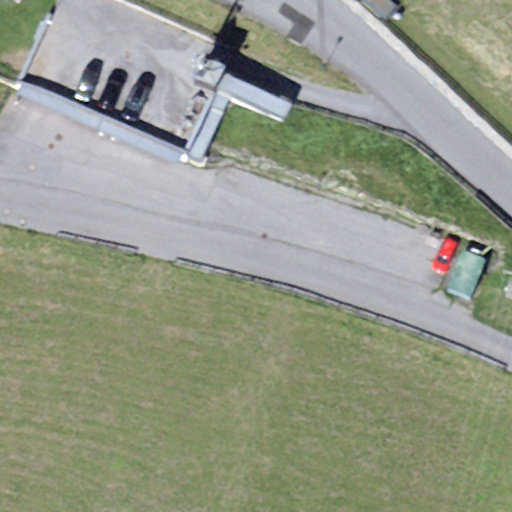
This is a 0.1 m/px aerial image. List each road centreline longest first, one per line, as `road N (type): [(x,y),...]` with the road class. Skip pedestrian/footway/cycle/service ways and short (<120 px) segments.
road 1 (residential): [(0,194),(251,226),(511,342)]
road 2 (residential): [(511,188),(313,0)]
